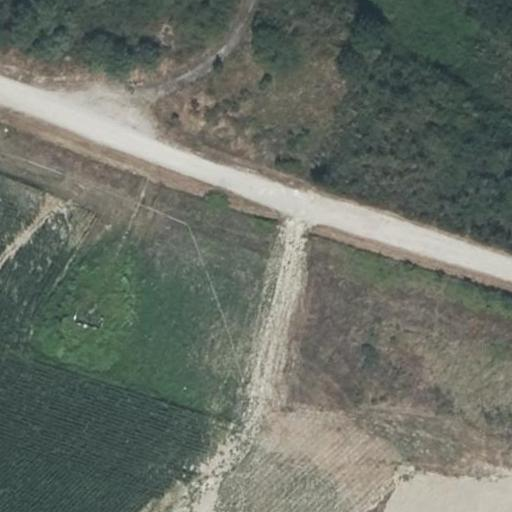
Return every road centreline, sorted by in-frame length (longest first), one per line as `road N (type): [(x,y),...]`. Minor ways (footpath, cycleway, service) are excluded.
road 1 (track): [(0,88),(300,205),(511,272)]
road 2 (track): [(64,111),(164,88),(216,66),(248,0)]
